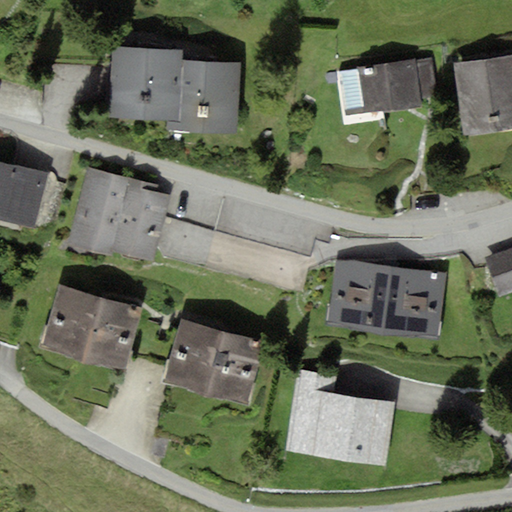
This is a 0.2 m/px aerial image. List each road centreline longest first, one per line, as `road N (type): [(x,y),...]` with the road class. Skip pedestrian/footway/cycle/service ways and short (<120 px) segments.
road 1 (residential): [(0,136),(397,238),(511,225)]
road 2 (residential): [(0,373),(70,426),(220,502),(279,511)]
road 3 (residential): [(369,511),(511,494)]
